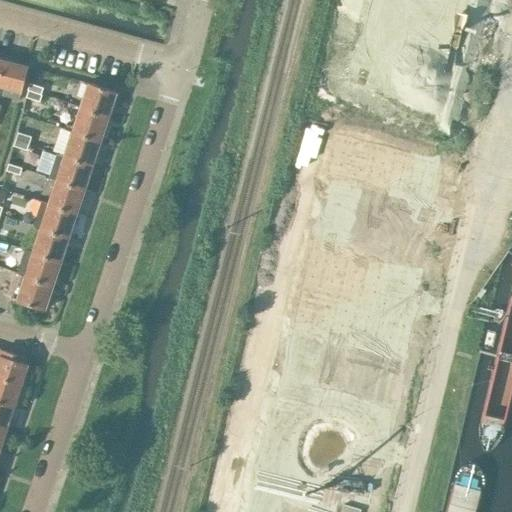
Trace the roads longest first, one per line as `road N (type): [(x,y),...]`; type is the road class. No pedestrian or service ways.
road 1 (residential): [(86,352),(180,63)]
road 2 (unclassified): [(401,511),(470,233)]
road 3 (residential): [(180,63),(0,14)]
road 4 (residential): [(34,511),(86,352)]
